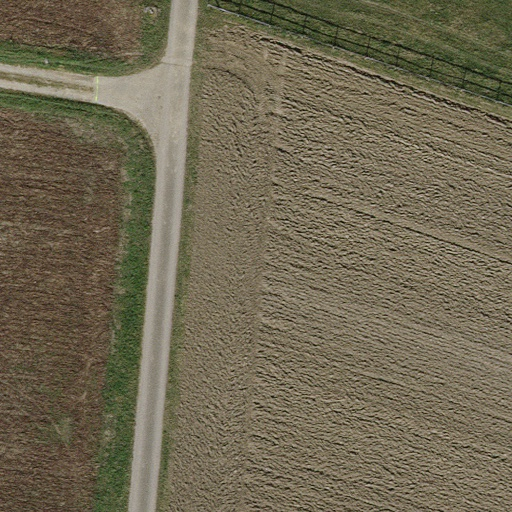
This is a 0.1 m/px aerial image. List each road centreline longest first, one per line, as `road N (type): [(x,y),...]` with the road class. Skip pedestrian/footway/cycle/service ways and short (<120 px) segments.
road 1 (track): [(186,0),(138,511)]
road 2 (track): [(0,78),(175,101)]
